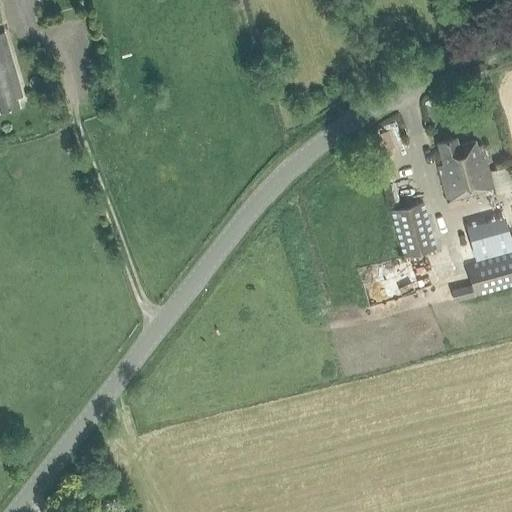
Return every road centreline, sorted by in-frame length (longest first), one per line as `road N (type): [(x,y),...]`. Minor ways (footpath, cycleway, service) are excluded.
road 1 (tertiary): [(18,511),(253,208),(362,115),(511,28)]
road 2 (track): [(158,329),(42,38),(5,22)]
